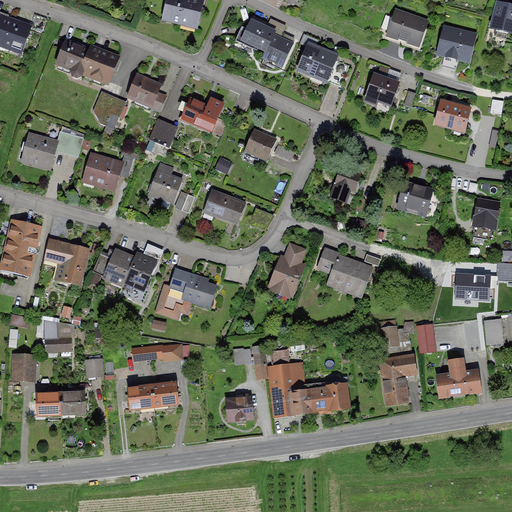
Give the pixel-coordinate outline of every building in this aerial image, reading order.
[(201,0),(169,0),(164,21),(198,29),(205,1),(201,0)] [(511,7),(499,5),(493,29),(511,34),(511,7)] [(427,23),(397,13),(389,36),(405,41),(419,46),(427,23)] [(9,19),(1,16),(0,18),(0,47),(22,55),(31,30),(8,22),(9,19)] [(267,29),(252,22),(249,29),(244,27),(237,40),(243,43),(245,40),(267,51),(264,58),(283,67),(293,46),(281,40),(274,37),(276,34),(267,29)] [(274,37),(281,40),(285,30),(270,23),(267,29),(276,34),(274,37)] [(475,37),(446,29),(440,55),(469,62),(475,37)] [(405,41),(389,36),(388,40),(403,45),(405,41)] [(108,84),(118,59),(102,52),(101,56),(84,49),(84,48),(76,45),(76,46),(66,42),(57,65),(73,71),(71,74),(73,77),(78,79),(83,78),(84,75),(108,84)] [(336,61),(337,59),(309,47),(299,70),(327,82),(336,61)] [(341,88),(350,67),(336,61),(327,82),(341,88)] [(162,87),(138,76),(128,98),(152,109),(159,94),(162,87)] [(400,86),(375,76),(365,102),(378,107),(380,101),(392,105),(400,86)] [(111,116),(118,99),(102,92),(95,109),(111,116)] [(409,93),(405,106),(412,108),(417,95),(409,93)] [(161,112),(167,98),(159,94),(152,109),(161,112)] [(127,103),(118,99),(111,116),(120,119),(127,103)] [(502,113),(504,101),(494,99),(493,112),(502,113)] [(196,125),(212,133),(213,131),(219,119),(224,106),(212,101),(209,108),(192,100),(183,120),(184,121),(186,117),(197,122),(196,125)] [(472,111),(442,103),(436,124),(466,132),(472,111)] [(223,135),(228,123),(219,119),(213,131),(223,135)] [(165,147),(173,128),(158,121),(150,140),(165,147)] [(278,140),(256,131),(246,153),(247,154),(247,152),(261,158),(260,159),(268,163),(278,140)] [(80,157),(85,139),(61,133),(58,143),(59,143),(57,151),(80,157)] [(58,143),(30,135),(22,162),(51,170),(57,151),(59,143),(58,143)] [(278,155),(293,160),(296,150),(281,145),(278,155)] [(123,164),(92,155),(86,177),(97,181),(96,185),(116,191),(122,171),(124,164),(123,164)] [(135,159),(125,156),(123,164),(124,164),(122,171),(131,174),(135,159)] [(362,174),(342,167),(331,201),(348,207),(353,192),(359,194),(362,185),(359,184),(362,174)] [(149,196),(174,206),(183,183),(168,177),(169,175),(159,171),(149,196)] [(406,185),(400,207),(427,214),(432,192),(406,185)] [(182,192),(176,206),(190,212),(196,198),(182,192)] [(246,204),(213,192),(207,208),(216,212),(215,217),(238,225),(246,204)] [(432,192),(427,214),(435,216),(441,194),(432,192)] [(500,204),(479,201),(476,219),(478,219),(474,238),(494,241),(500,204)] [(359,220),(356,229),(370,234),(373,225),(359,220)] [(36,249),(41,229),(13,222),(2,269),(30,276),(34,255),(39,253),(36,249)] [(53,262),(58,243),(50,241),(45,260),(53,262)] [(81,286),(90,250),(58,243),(53,262),(73,266),(72,268),(71,268),(67,283),(81,286)] [(286,259),(300,265),(306,251),(292,246),(286,259)] [(334,269),(339,257),(340,258),(341,256),(326,250),(321,264),(334,269)] [(135,260),(115,252),(104,277),(124,286),(135,260)] [(137,256),(135,260),(124,286),(120,294),(144,304),(150,291),(146,289),(156,264),(137,256)] [(379,267),(382,261),(367,256),(365,262),(379,267)] [(340,258),(339,257),(334,269),(328,285),(363,298),(373,270),(340,258)] [(285,288),(295,292),(305,267),(300,265),(286,259),(285,259),(281,270),(277,271),(271,285),(272,288),(280,292),(285,288)] [(192,275),(177,270),(170,292),(166,291),(159,312),(178,318),(180,310),(187,312),(190,302),(210,308),(217,287),(191,279),(192,275)] [(94,274),(90,282),(97,285),(101,277),(94,274)] [(493,276),(458,275),(457,300),(492,302),(493,276)] [(13,314),(12,324),(29,327),(31,317),(13,314)] [(501,320),(485,322),(488,345),(504,344),(501,320)] [(167,324),(155,321),(153,328),(165,332),(167,324)] [(436,353),(433,326),(418,327),(420,345),(420,344),(421,354),(436,353)] [(384,350),(399,348),(397,330),(381,332),(384,350)] [(72,339),(59,340),(59,352),(73,352),(72,339)] [(59,352),(59,340),(47,340),(47,352),(59,352)] [(163,347),(148,349),(149,359),(164,357),(163,348),(163,347)] [(172,348),(163,348),(164,357),(165,362),(174,361),(172,348)] [(148,349),(133,351),(134,361),(149,359),(148,349)] [(245,350),(233,351),(236,368),(253,366),(250,350),(245,351),(245,350)] [(274,369),(290,367),(288,350),(272,352),(274,369)] [(381,362),(384,382),(405,379),(405,376),(417,374),(415,356),(405,358),(404,354),(395,355),(395,359),(381,362)] [(36,357),(16,356),(15,379),(35,380),(36,357)] [(266,356),(255,358),(258,380),(269,379),(266,356)] [(442,398),(480,393),(477,368),(470,369),(470,373),(465,374),(463,358),(453,359),(455,375),(439,377),(442,398)] [(102,360),(87,361),(88,376),(103,375),(102,360)] [(307,391),(304,365),(290,367),(293,393),(302,392),(307,391)] [(291,379),(290,367),(274,369),(279,416),(304,413),(302,392),(293,393),(291,379)] [(384,382),(388,405),(409,402),(405,379),(384,382)] [(176,384),(152,386),(155,408),(179,405),(176,384)] [(302,392),(304,413),(328,410),(325,389),(316,390),(316,385),(306,386),(307,391),(302,392)] [(152,386),(129,389),(131,410),(155,408),(152,386)] [(328,410),(349,407),(346,386),(330,389),(329,386),(325,386),(325,389),(328,410)] [(62,416),(86,415),(85,393),(62,394),(62,416)] [(38,416),(62,416),(62,394),(38,395),(38,416)] [(230,422),(253,419),(251,398),(248,399),(248,396),(237,397),(237,400),(227,401),(230,422)]
